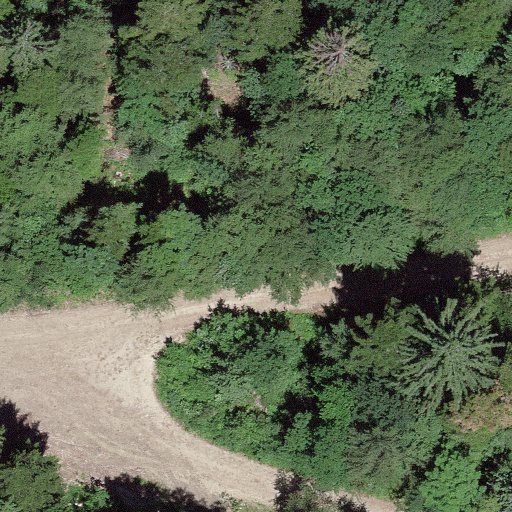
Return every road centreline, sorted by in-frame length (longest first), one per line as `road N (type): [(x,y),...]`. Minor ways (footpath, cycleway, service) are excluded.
road 1 (track): [(97,355),(116,336),(162,317),(511,249)]
road 2 (track): [(97,355),(102,383),(124,419),(169,447),(359,511)]
